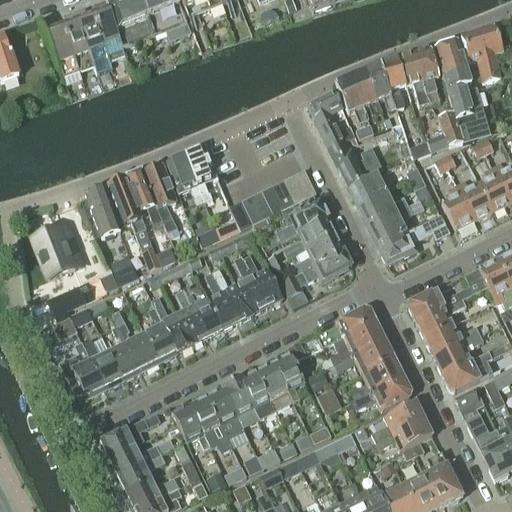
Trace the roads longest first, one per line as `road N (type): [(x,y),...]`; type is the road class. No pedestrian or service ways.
road 1 (residential): [(71,443),(23,339),(6,223),(11,211),(289,101)]
road 2 (residential): [(71,443),(377,288)]
road 3 (residential): [(481,511),(377,288)]
road 4 (residential): [(289,101),(511,8)]
road 5 (residential): [(377,288),(289,101)]
road 6 (residential): [(377,288),(401,289),(511,237)]
